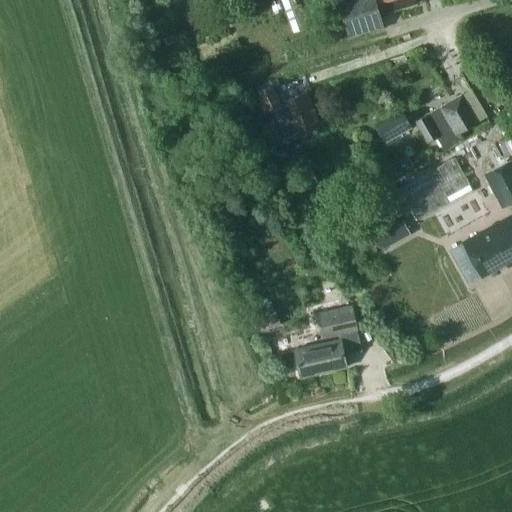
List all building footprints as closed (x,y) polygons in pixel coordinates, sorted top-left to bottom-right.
[(337,0),(348,37),(384,27),(380,15),(417,4),(415,0),(337,0)] [(176,34),(165,38),(167,44),(178,41),(176,34)] [(319,123),(306,93),(280,104),(272,86),(258,93),(266,111),(272,108),(285,138),(319,123)] [(511,94),(509,89),(498,94),(506,110),(511,106),(511,94)] [(460,139),(457,134),(476,123),(468,109),(476,104),(469,92),(417,123),(428,141),(436,136),(444,148),(460,139)] [(385,142),(413,127),(403,109),(375,124),(385,142)] [(354,211),(367,235),(401,218),(412,212),(417,222),(473,191),(454,156),(398,187),(354,211)] [(412,169),(407,159),(388,170),(393,179),(412,169)] [(511,201),(511,164),(511,163),(482,177),(498,208),(511,201)] [(511,264),(511,217),(464,243),(481,275),(506,261),(509,266),(511,264)] [(389,227),(376,235),(384,249),(397,241),(389,227)] [(270,304),(260,308),(264,318),(274,314),(270,304)] [(300,376),(345,366),(342,354),(348,352),(344,332),(356,329),(352,307),(318,314),(323,336),(337,333),(339,344),(294,354),(296,360),(300,376)] [(281,324),(276,313),(259,322),(264,332),(281,324)]
